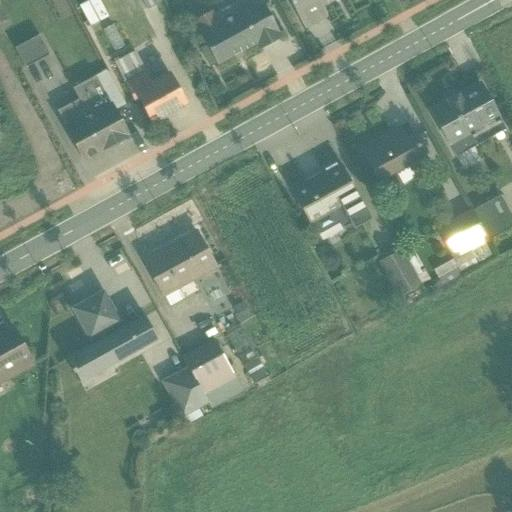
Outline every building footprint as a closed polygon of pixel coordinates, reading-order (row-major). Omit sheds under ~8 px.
[(0,0),(0,13),(14,6),(11,0),(0,0)] [(209,72),(275,37),(255,0),(237,0),(185,28),(209,72)] [(343,0),(277,0),(295,29),(343,0)] [(37,33),(13,45),(24,66),(48,53),(37,33)] [(145,122),(181,101),(162,68),(149,76),(132,47),(109,60),(145,122)] [(78,157),(126,132),(95,74),(71,87),(77,98),(54,110),(78,157)] [(445,146),(495,119),(474,81),(424,109),(445,146)] [(404,169),(425,158),(406,124),(355,153),(371,181),(401,164),(404,169)] [(341,229),(367,215),(337,161),(285,190),(310,235),(336,220),(341,229)] [(491,249),(475,217),(445,232),(461,264),(491,249)] [(158,297),(212,267),(191,230),(137,260),(158,297)] [(398,253),(378,263),(402,306),(421,295),(398,253)] [(75,381),(153,337),(138,310),(118,321),(97,284),(63,303),(83,339),(59,352),(75,381)] [(225,304),(238,299),(233,288),(221,293),(225,304)] [(0,379),(30,363),(8,322),(0,326),(0,379)] [(163,392),(180,423),(209,407),(201,394),(237,374),(223,348),(187,367),(192,377),(163,392)]
